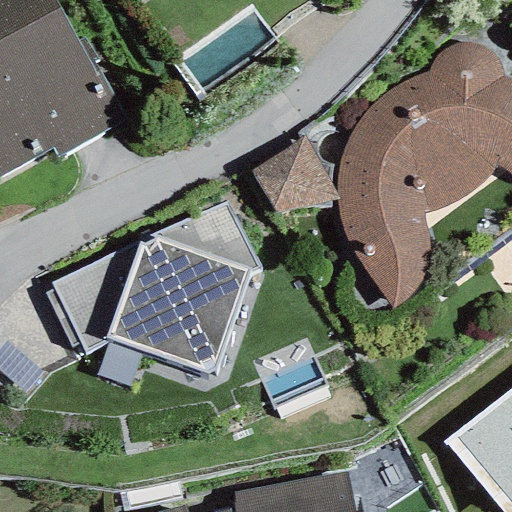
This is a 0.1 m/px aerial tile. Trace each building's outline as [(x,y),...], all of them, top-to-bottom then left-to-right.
[(0,0),(0,176),(50,148),(56,159),(125,120),(56,0),(0,0)] [(348,243),(392,309),(406,301),(415,292),(423,276),(428,255),(427,235),(423,215),(438,212),(451,205),(468,194),(481,185),(489,175),(491,170),(494,168),(500,168),(506,172),(511,175),(511,80),(503,75),(502,68),(494,55),(483,47),(464,44),(446,49),(432,59),(428,72),(414,78),(399,85),(385,94),(366,110),(350,136),(342,153),(337,179),(337,194),(337,200),(337,205),(340,227),(348,243)] [(337,194),(303,137),(250,171),(275,214),(337,200),(337,194)] [(225,203),(51,283),(84,354),(112,341),(209,374),(214,372),(247,278),(258,273),(225,203)] [(4,340),(0,345),(0,373),(23,393),(41,372),(4,340)] [(511,511),(511,386),(442,441),(497,511),(511,511)] [(187,511),(186,507),(167,511),(353,511),(345,472),(232,493),(233,507),(218,511),(187,511)]
